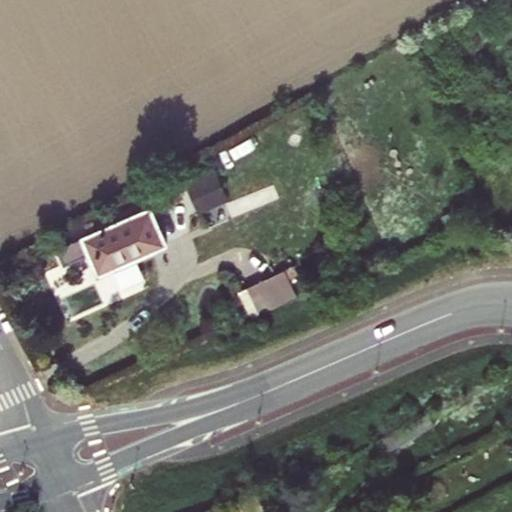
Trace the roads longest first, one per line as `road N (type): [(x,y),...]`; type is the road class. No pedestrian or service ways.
road 1 (unclassified): [(292,383),(216,406),(43,438)]
road 2 (unclassified): [(65,485),(292,383)]
road 3 (unclassified): [(292,383),(454,313),(511,305)]
